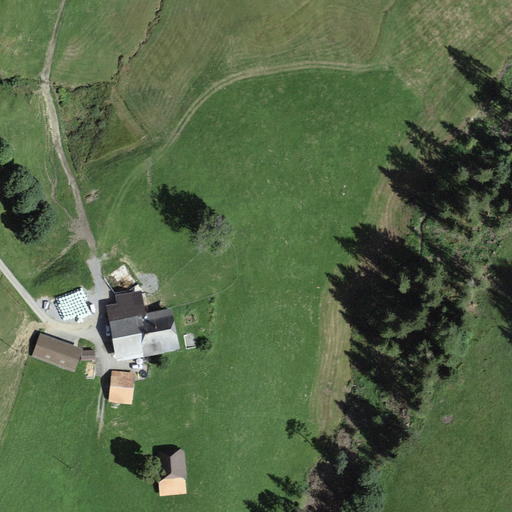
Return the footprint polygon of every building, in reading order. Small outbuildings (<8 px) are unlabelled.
[(174,348),(167,311),(113,321),(119,354),(147,348),(147,353),(174,348)] [(71,368),(78,350),(42,337),(36,355),(71,368)] [(95,359),(94,351),(81,351),(81,359),(95,359)] [(128,402),(131,374),(115,372),(112,400),(128,402)] [(186,475),(184,454),(161,456),(162,467),(155,468),(156,478),(160,477),(162,493),(185,491),(183,475),(186,475)]
